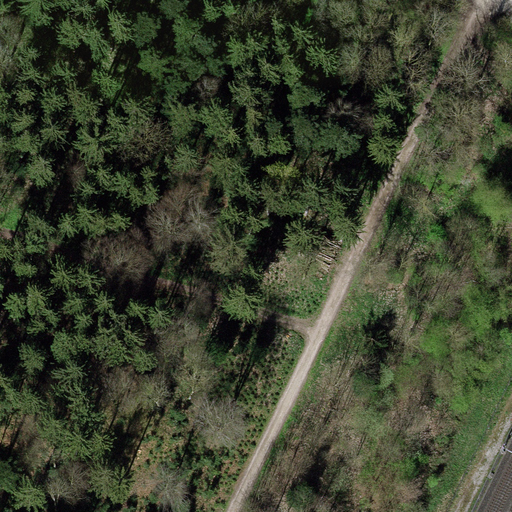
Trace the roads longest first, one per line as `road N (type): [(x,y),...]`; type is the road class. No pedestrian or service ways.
road 1 (track): [(234,511),(484,0)]
road 2 (track): [(508,0),(511,405),(463,511)]
